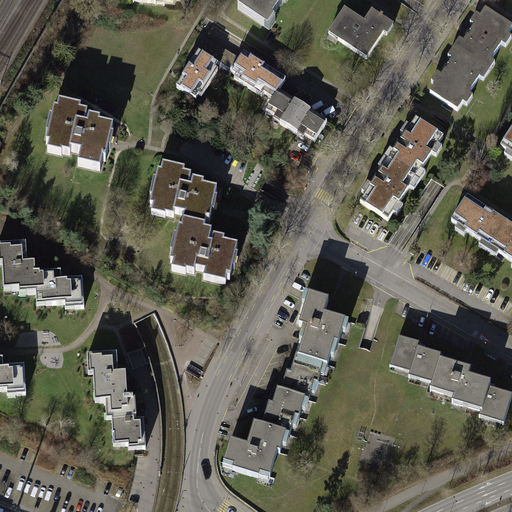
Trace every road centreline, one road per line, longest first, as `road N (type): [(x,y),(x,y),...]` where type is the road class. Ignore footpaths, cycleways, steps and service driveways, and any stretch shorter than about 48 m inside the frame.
road 1 (tertiary): [(304,229),(209,412),(196,483),(204,504)]
road 2 (tertiary): [(453,0),(304,229)]
road 3 (residential): [(304,229),(511,351)]
road 4 (motorway): [(129,511),(0,460)]
